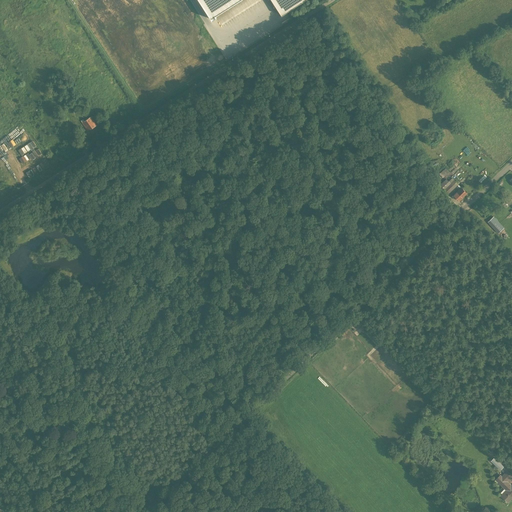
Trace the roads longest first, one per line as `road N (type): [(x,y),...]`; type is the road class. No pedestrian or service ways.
road 1 (unclassified): [(146,511),(511,162)]
road 2 (track): [(57,174),(332,0)]
